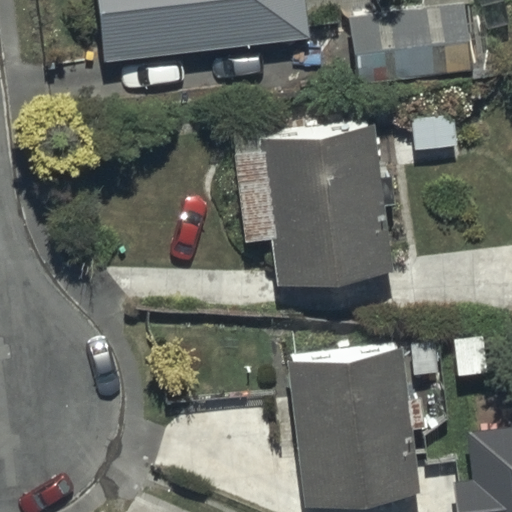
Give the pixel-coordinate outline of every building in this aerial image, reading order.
[(98,0),(104,50),(306,31),(303,0),(98,0)] [(462,0),(391,0),(349,4),(356,70),(468,60),(462,0)] [(386,260),(368,111),(234,127),(247,227),(272,224),(278,274),(386,260)] [(396,330),(285,341),(301,493),(413,482),(396,330)] [(511,511),(511,425),(467,431),(473,481),(453,483),(456,511),(511,511)]
